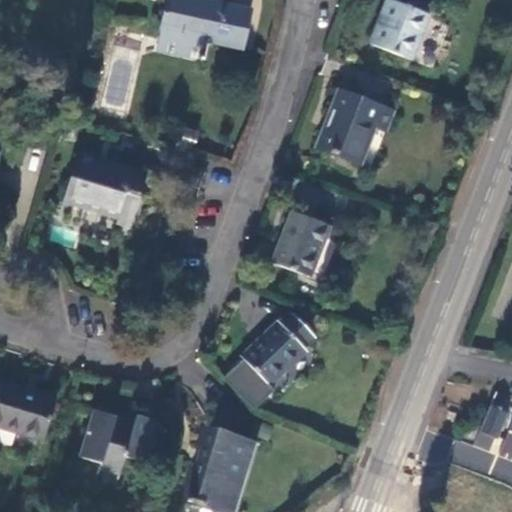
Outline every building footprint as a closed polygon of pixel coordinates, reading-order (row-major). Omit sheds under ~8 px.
[(251,11),(203,0),(166,0),(160,32),(187,38),(241,51),(251,11)] [(410,61),(429,15),(391,0),(386,0),(369,45),(410,61)] [(160,32),(158,44),(184,51),(187,38),(160,32)] [(392,111),(339,91),(317,148),(358,165),(373,128),(385,132),(392,111)] [(113,231),(119,233),(138,171),(77,153),(58,215),(65,217),(69,203),(117,218),(113,231)] [(138,171),(119,233),(128,236),(147,173),(138,171)] [(329,227),(292,212),(272,263),(309,279),(329,227)] [(269,386),(307,352),(303,347),(314,338),(293,314),(281,325),(278,322),(241,357),(269,386)] [(56,398),(0,379),(0,429),(44,442),(56,398)] [(496,439),(507,413),(488,405),(478,431),(496,439)] [(116,417),(92,410),(78,457),(120,470),(125,457),(146,465),(160,423),(136,415),(132,429),(113,424),(116,417)] [(220,511),(231,511),(253,443),(204,429),(183,501),(220,511)]
